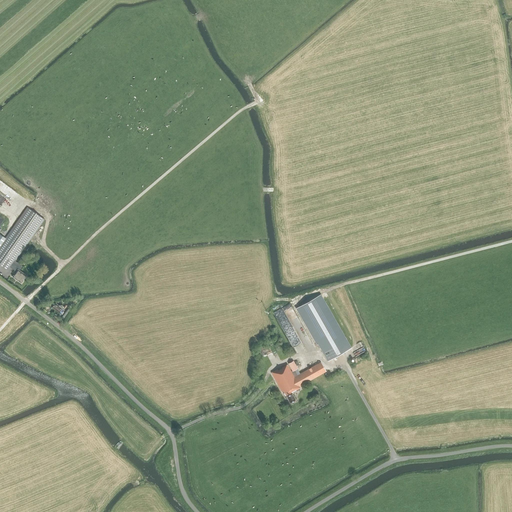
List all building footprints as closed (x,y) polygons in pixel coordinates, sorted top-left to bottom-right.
[(5,238),(0,234),(0,265),(8,271),(10,267),(16,271),(12,277),(21,283),(26,275),(19,270),(22,266),(15,261),(44,219),(27,207),(5,238)] [(297,308),(327,361),(350,348),(319,295),(297,308)] [(52,308),(60,314),(63,310),(65,308),(67,306),(65,304),(63,307),(59,303),(55,304),(52,308)] [(64,318),(71,307),(69,305),(62,316),(64,318)] [(299,386),(328,370),(322,361),(297,375),(295,370),(292,371),(291,372),(287,364),(283,367),(283,366),(271,373),(282,392),(283,391),(290,403),(295,400),(291,393),(300,388),(299,386)] [(293,361),(288,364),(292,371),(295,370),(297,368),(293,361)]
